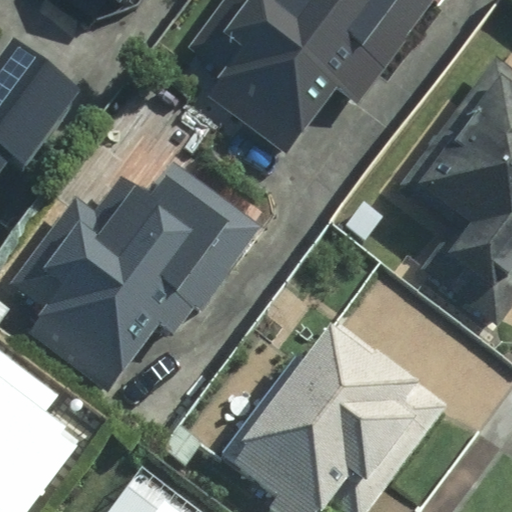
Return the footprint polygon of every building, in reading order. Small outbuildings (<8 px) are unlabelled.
[(238,0),(201,49),(227,69),(212,89),(315,170),(443,0),(238,0)] [(0,177),(15,157),(27,167),(81,93),(13,43),(0,61),(0,177)] [(511,310),(511,58),(412,190),(470,234),(439,275),(503,323),(511,310)] [(91,201),(18,312),(131,388),(174,322),(201,340),(277,224),(186,166),(164,199),(136,180),(113,215),(91,201)] [(366,511),(449,402),(335,317),(227,462),(294,511),(366,511)] [(32,372),(23,383),(0,364),(0,502),(12,511),(39,511),(105,431),(32,372)]
